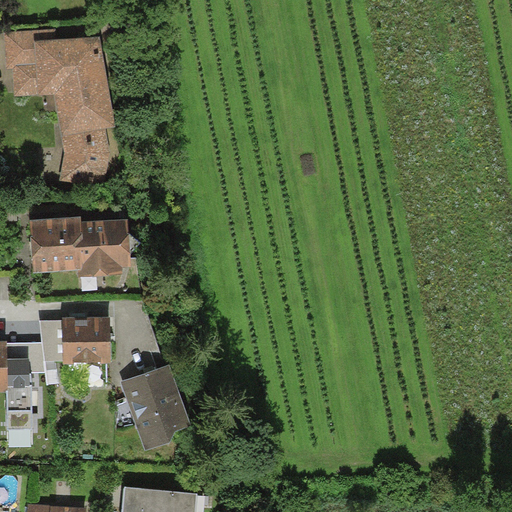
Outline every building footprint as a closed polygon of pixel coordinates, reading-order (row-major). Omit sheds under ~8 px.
[(56,28),(5,31),(7,69),(13,68),(14,96),(54,95),(65,152),(59,183),(102,190),(110,153),(106,127),(115,126),(100,37),(56,39),(56,28)] [(81,217),(31,220),(34,272),(79,270),(79,277),(125,274),(124,267),(132,267),(129,218),(81,221),(81,217)] [(111,316),(63,316),(63,320),(64,360),(64,363),(112,363),(111,316)] [(64,360),(63,320),(40,321),(43,343),(45,361),(64,360)] [(0,391),(7,391),(7,430),(32,429),(31,374),(29,374),(29,358),(7,358),(7,343),(7,341),(0,341),(0,391)] [(43,343),(7,343),(7,358),(29,358),(29,374),(31,374),(31,372),(46,372),(45,361),(43,343)] [(169,364),(121,382),(146,451),(171,443),(175,432),(192,424),(169,364)] [(195,511),(197,493),(125,486),(123,511),(195,511)]
